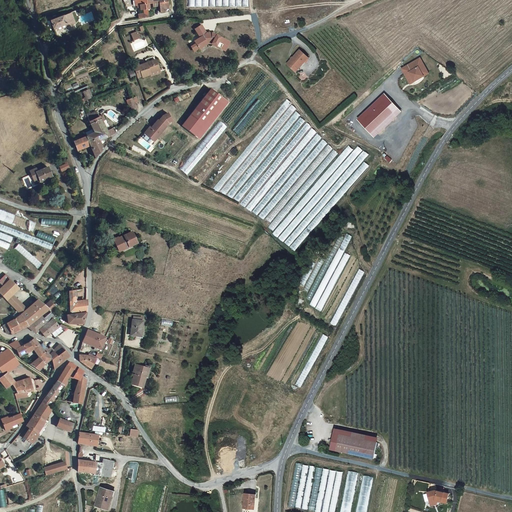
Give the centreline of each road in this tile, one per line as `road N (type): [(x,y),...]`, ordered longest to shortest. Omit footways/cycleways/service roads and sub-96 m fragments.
road 1 (tertiary): [(511,69),(433,157),(286,446)]
road 2 (track): [(248,59),(333,145),(371,153),(348,200),(377,264)]
road 3 (residential): [(294,33),(164,95),(113,139),(86,182)]
road 4 (track): [(311,412),(361,361),(359,319),(388,263),(462,288)]
road 5 (unclassified): [(90,373),(186,481),(201,486),(282,460)]
road 6 (unclassified): [(286,446),(511,499)]
road 7 (track): [(110,143),(198,183),(287,93)]
road 8 (track): [(216,481),(206,423),(222,374),(305,309)]
road 9 (unclassified): [(86,182),(57,114),(26,0)]
road 10 (unclassified): [(72,357),(88,298),(87,212)]
